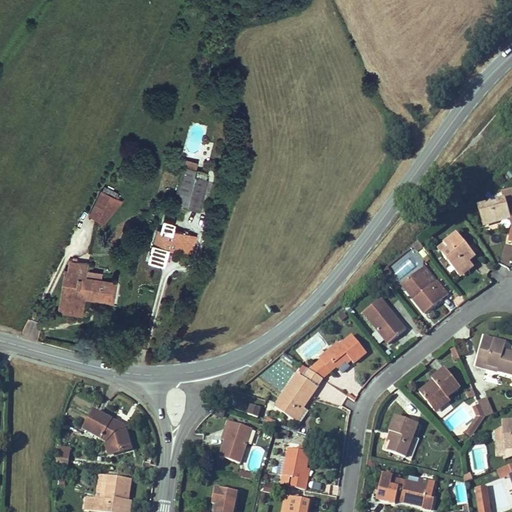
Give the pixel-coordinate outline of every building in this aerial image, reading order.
[(183,173),(195,176),(198,162),(183,158),(181,166),(184,166),(183,173)] [(174,204),(200,210),(208,179),(195,176),(183,173),(182,173),(174,204)] [(105,186),(102,191),(118,199),(121,194),(105,186)] [(479,208),(485,226),(510,219),(511,217),(511,194),(511,190),(502,192),(504,201),(479,208)] [(118,199),(102,191),(90,215),(99,220),(107,204),(114,207),(118,199)] [(107,204),(99,220),(104,222),(122,201),(118,199),(114,207),(107,204)] [(191,234),(174,229),(176,222),(164,219),(161,229),(158,228),(154,244),(153,244),(149,259),(165,263),(169,248),(186,253),(191,234)] [(457,233),(443,244),(448,250),(442,254),(459,275),(467,269),(465,265),(469,261),(475,256),(457,233)] [(196,235),(191,234),(186,253),(191,254),(196,235)] [(418,242),(412,246),(417,252),(423,247),(418,242)] [(442,254),(448,250),(443,244),(437,249),(442,254)] [(101,280),(87,278),(88,270),(89,262),(70,259),(62,309),(81,312),(84,294),(113,299),(115,282),(101,280)] [(467,269),(459,275),(461,278),(474,267),(469,261),(465,265),(467,269)] [(380,274),(385,280),(392,274),(387,268),(380,274)] [(87,278),(101,280),(102,273),(88,270),(87,278)] [(413,300),(425,314),(448,296),(437,281),(431,286),(419,271),(405,282),(417,297),(413,300)] [(405,282),(401,285),(413,300),(417,297),(405,282)] [(458,307),(466,301),(461,295),(453,301),(458,307)] [(381,299),(363,313),(388,345),(406,330),(401,324),(399,326),(392,316),(393,315),(381,299)] [(401,324),(393,315),(392,316),(399,326),(401,324)] [(340,345),(321,361),(331,373),(336,368),(337,369),(346,362),(350,359),(351,361),(354,364),(367,354),(352,335),(340,345)] [(506,342),(484,336),(476,366),(487,369),(488,365),(499,368),(498,371),(511,374),(511,352),(511,357),(503,354),(504,350),(506,342)] [(319,358),(321,361),(340,345),(338,343),(319,358)] [(445,369),(432,380),(434,381),(436,384),(433,386),(431,383),(420,393),(433,409),(440,403),(443,407),(451,401),(448,398),(460,388),(445,369)] [(323,380),(309,370),(305,376),(319,386),(323,380)] [(298,374),(275,408),(295,421),(301,412),(297,409),(299,406),(303,409),(318,388),(298,374)] [(440,403),(433,409),(436,413),(443,407),(440,403)] [(262,409),(251,405),(248,415),(258,418),(262,409)] [(473,408),(477,417),(485,418),(479,405),(473,408)] [(301,412),(295,421),(298,423),(306,410),(303,409),(299,406),(297,409),(301,412)] [(458,406),(444,421),(454,431),(464,421),(458,416),(463,411),(458,406)] [(114,422),(95,411),(86,426),(84,431),(106,443),(110,456),(132,449),(125,428),(117,430),(111,427),(114,422)] [(418,425),(395,416),(383,450),(412,461),(420,440),(414,437),(418,425)] [(485,418),(477,417),(466,434),(471,438),(485,418)] [(252,429),(228,421),(225,429),(229,430),(225,440),(220,457),(240,464),(252,429)] [(117,430),(125,428),(114,422),(111,427),(117,430)] [(511,426),(503,427),(503,431),(495,432),(493,435),(493,440),(496,443),(504,442),(505,460),(511,457),(511,426)] [(289,487),(306,491),(308,480),(305,480),(307,469),(310,453),(308,452),(309,448),(299,446),(298,451),(288,449),(286,458),(283,475),(283,476),(290,478),(289,487)] [(57,449),(55,459),(67,460),(69,450),(57,449)] [(286,458),(280,457),(277,474),(283,475),(286,458)] [(67,460),(55,459),(54,468),(66,469),(67,460)] [(511,464),(503,468),(507,478),(509,477),(511,484),(511,464)] [(503,468),(498,470),(502,480),(507,478),(503,468)] [(393,476),(383,474),(379,493),(377,498),(377,500),(395,504),(396,500),(423,506),(423,508),(432,510),(435,499),(432,498),(426,497),(428,487),(418,485),(392,479),(393,476)] [(100,475),(97,499),(104,500),(108,477),(100,475)] [(97,499),(89,498),(89,499),(87,511),(89,511),(130,511),(132,502),(128,501),(126,501),(127,498),(129,499),(132,480),(108,477),(104,500),(97,499)] [(454,483),(454,493),(456,493),(455,504),(465,505),(466,484),(454,483)] [(234,511),(238,493),(216,488),(214,499),(219,500),(218,505),(216,511),(234,511)] [(476,489),(479,511),(490,510),(486,488),(476,489)] [(290,498),(287,497),(283,511),(307,511),(308,511),(310,502),(299,499),(296,499),(290,498)]
